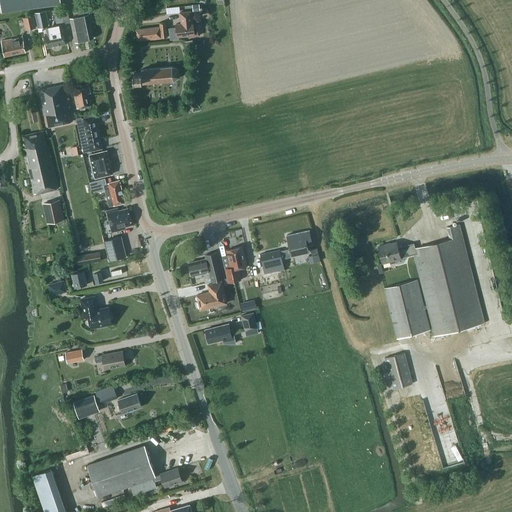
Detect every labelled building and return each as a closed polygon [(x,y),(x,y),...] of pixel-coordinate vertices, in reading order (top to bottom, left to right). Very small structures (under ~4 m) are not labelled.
[(0,0),(1,12),(75,2),(74,0),(0,0)] [(75,42),(93,38),(87,8),(77,10),(79,17),(70,19),(75,42)] [(38,28),(49,26),(46,10),(34,12),(38,28)] [(57,25),(62,24),(70,23),(68,10),(62,12),(63,14),(55,16),(57,25)] [(193,23),(192,12),(181,13),(182,23),(176,24),(177,29),(175,29),(175,27),(169,28),(170,40),(176,39),(176,37),(188,36),(200,35),(199,25),(193,26),(193,23)] [(25,30),(36,28),(33,15),(22,17),(25,30)] [(137,41),(167,37),(165,22),(159,23),(160,26),(135,29),(137,41)] [(57,25),(52,26),(52,27),(47,28),(48,33),(45,34),(48,47),(65,44),(62,24),(57,25)] [(4,56),(25,52),(22,36),(1,41),(4,56)] [(173,80),(179,76),(178,69),(172,66),(146,69),(141,69),(141,72),(134,72),(135,81),(142,80),(142,82),(173,80)] [(71,123),(68,111),(71,110),(66,84),(39,89),(44,115),(46,115),(49,127),(71,123)] [(77,108),(90,106),(87,94),(90,93),(88,84),(72,87),(77,108)] [(93,116),(92,113),(81,115),(81,116),(76,117),(83,151),(102,148),(95,116),(93,116)] [(46,145),(43,130),(24,135),(26,147),(24,148),(34,193),(58,187),(49,145),(46,145)] [(94,179),(113,174),(107,149),(88,154),(94,179)] [(106,183),(105,177),(89,181),(92,192),(104,189),(108,206),(125,202),(119,180),(106,183)] [(47,223),(64,219),(59,199),(43,203),(47,223)] [(118,210),(118,208),(106,210),(111,232),(125,229),(124,226),(132,225),(127,208),(118,210)] [(483,323),(463,240),(459,224),(446,227),(449,238),(414,247),(413,242),(397,246),(396,241),(378,245),(382,262),(400,258),(400,257),(413,254),(426,305),(423,305),(417,279),(384,287),(396,337),(429,329),(424,308),(426,307),(433,335),(483,323)] [(300,239),(293,240),(288,242),(289,248),(280,250),(282,258),(292,256),(292,255),(302,252),(302,254),(307,253),(306,251),(308,251),(306,240),(305,238),(309,237),(308,231),(299,233),(300,239)] [(104,240),(109,261),(126,256),(121,236),(104,240)] [(228,283),(241,280),(238,268),(247,266),(242,246),(226,250),(230,267),(224,268),(228,283)] [(263,268),(283,263),(282,258),(280,250),(279,249),(260,254),(263,268)] [(77,264),(100,261),(99,251),(76,255),(77,264)] [(218,257),(217,252),(205,254),(206,258),(189,262),(191,275),(209,271),(211,280),(225,277),(220,257),(218,257)] [(75,287),(86,284),(83,271),(72,274),(75,287)] [(96,282),(103,280),(101,272),(94,273),(96,282)] [(50,296),(67,292),(64,280),(47,284),(50,296)] [(200,309),(226,302),(221,281),(208,284),(209,291),(196,294),(200,309)] [(97,310),(94,296),(81,299),(84,317),(89,316),(91,328),(104,325),(104,324),(111,323),(109,308),(97,310)] [(245,331),(257,328),(253,313),(241,316),(245,331)] [(230,330),(229,326),(226,324),(205,330),(208,343),(223,339),(223,343),(235,343),(232,330),(230,330)] [(67,363),(84,360),(82,349),(65,352),(67,363)] [(125,365),(122,351),(102,355),(95,356),(96,362),(103,360),(105,368),(125,365)] [(391,388),(411,383),(403,352),(384,357),(391,388)] [(99,404),(118,398),(115,391),(97,397),(99,404)] [(122,413),(141,406),(137,393),(118,400),(122,413)] [(79,418),(100,411),(94,394),(73,401),(79,418)] [(155,475),(144,445),(87,465),(98,496),(130,485),(133,495),(156,487),(154,481),(162,479),(165,486),(182,480),(177,468),(160,474),(155,475)] [(44,511),(66,511),(51,468),(31,475),(44,511)]
